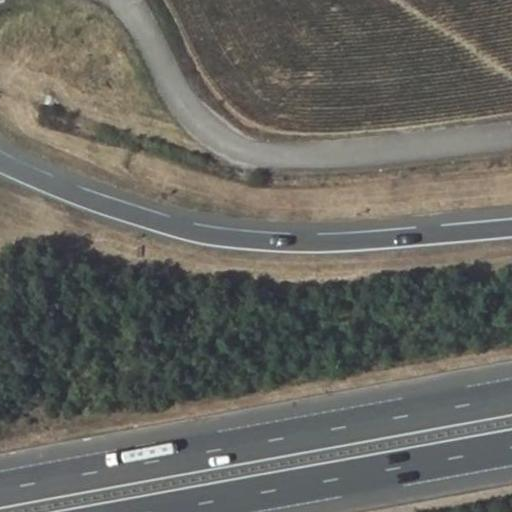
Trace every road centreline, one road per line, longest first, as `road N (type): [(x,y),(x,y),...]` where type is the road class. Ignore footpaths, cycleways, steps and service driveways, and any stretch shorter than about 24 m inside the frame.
road 1 (motorway): [(511,227),(303,242),(205,234),(92,200),(0,160)]
road 2 (motorway): [(511,396),(0,488)]
road 3 (unclassified): [(131,0),(182,105),(228,143),(289,157),(511,133)]
road 4 (motorway): [(157,511),(511,447)]
